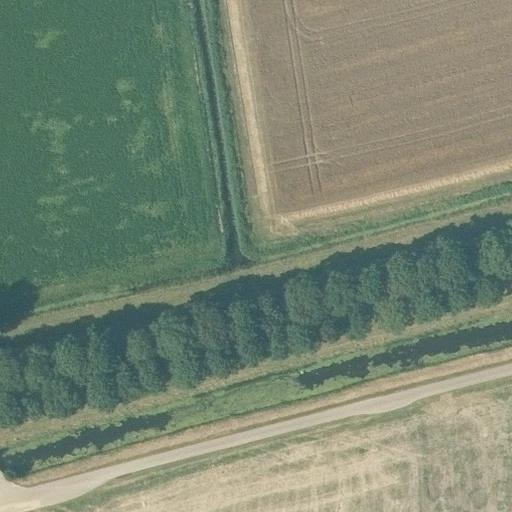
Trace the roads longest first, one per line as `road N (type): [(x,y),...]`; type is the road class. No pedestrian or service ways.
road 1 (track): [(0,431),(511,299)]
road 2 (unclassified): [(0,498),(511,366)]
road 3 (track): [(0,337),(276,277),(511,212)]
